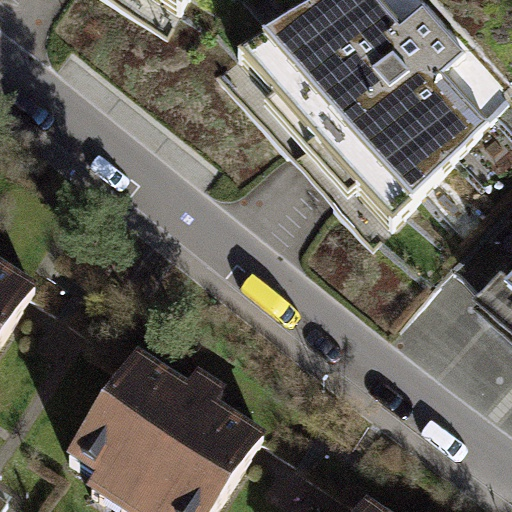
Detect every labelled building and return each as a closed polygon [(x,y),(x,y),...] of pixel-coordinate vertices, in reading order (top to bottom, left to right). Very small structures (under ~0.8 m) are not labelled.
[(139,0),(178,26),(189,0),(139,0)] [(394,35),(361,0),(330,0),(240,70),(396,248),(483,133),(437,83),(460,61),(417,14),(394,35)] [(0,385),(54,298),(0,264),(0,385)] [(511,310),(485,345),(511,363),(511,310)] [(141,511),(243,511),(280,451),(148,373),(85,479),(141,511)]
